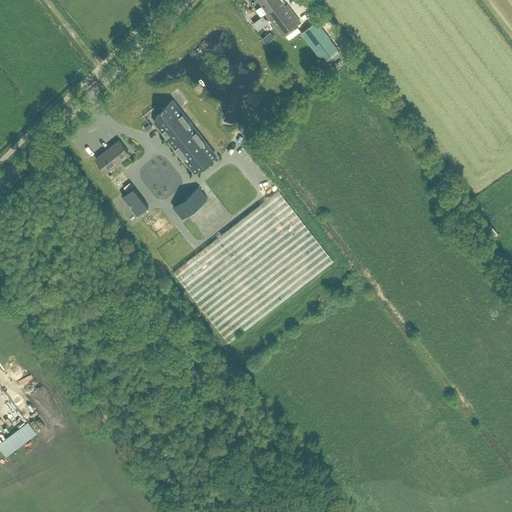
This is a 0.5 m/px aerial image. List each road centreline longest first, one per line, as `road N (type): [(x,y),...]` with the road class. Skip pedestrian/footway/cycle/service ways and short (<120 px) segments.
road 1 (track): [(355,59),(511,282)]
road 2 (tertiary): [(0,174),(176,0)]
road 3 (unknown): [(187,183),(231,160),(259,190),(198,239),(187,240),(154,205)]
